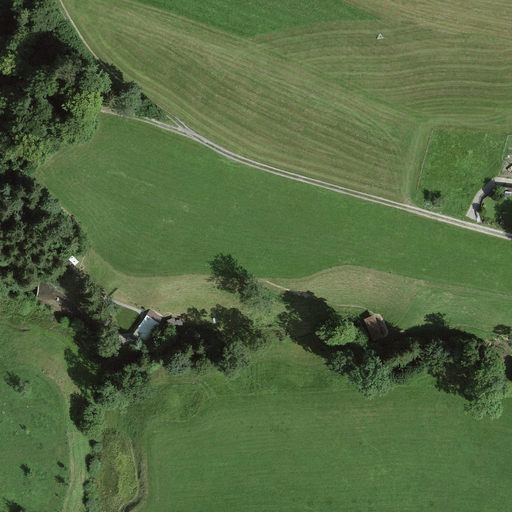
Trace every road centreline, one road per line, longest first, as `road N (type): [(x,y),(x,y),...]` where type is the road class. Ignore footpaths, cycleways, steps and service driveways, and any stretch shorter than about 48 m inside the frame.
road 1 (track): [(183,128),(243,160),(511,231)]
road 2 (track): [(183,128),(105,51),(70,0)]
